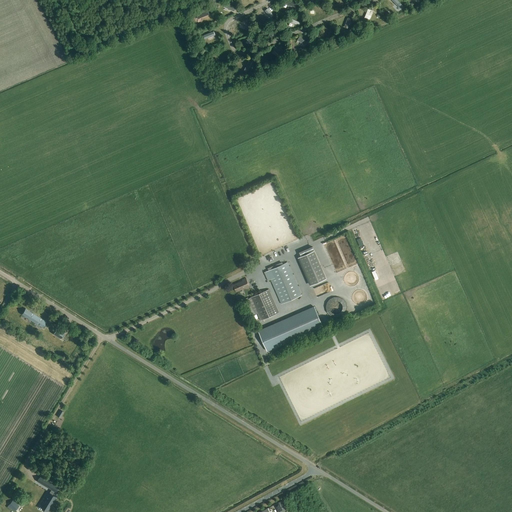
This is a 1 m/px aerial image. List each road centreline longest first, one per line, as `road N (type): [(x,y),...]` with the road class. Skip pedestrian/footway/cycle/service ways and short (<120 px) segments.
road 1 (unclassified): [(386,511),(0,272)]
road 2 (track): [(102,336),(14,479)]
road 3 (track): [(110,341),(255,272)]
